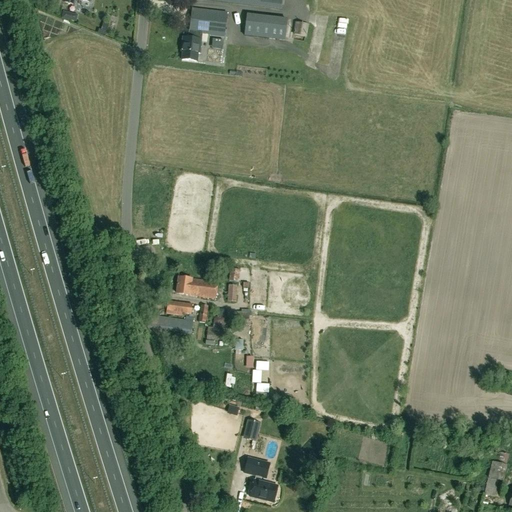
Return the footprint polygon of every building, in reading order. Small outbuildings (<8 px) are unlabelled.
[(281,0),(209,0),(281,8),(281,0)] [(192,10),(189,39),(182,38),(181,49),(182,49),(181,60),(196,62),(197,54),(199,54),(201,40),(202,34),(224,37),(226,14),(192,10)] [(287,19),(246,15),(244,36),(284,41),(287,19)] [(294,35),(304,36),(306,25),(296,23),(294,35)] [(239,283),(240,271),(229,270),(228,282),(239,283)] [(176,294),(215,299),(217,283),(178,278),(176,294)] [(236,303),(237,286),(228,286),(227,302),(236,303)] [(192,305),(167,301),(166,314),(183,317),(184,314),(190,315),(192,305)] [(205,324),(208,307),(201,306),(198,323),(205,324)] [(234,325),(248,326),(249,315),(247,315),(247,312),(235,312),(234,325)] [(147,329),(191,335),(194,318),(185,317),(185,321),(149,316),(147,329)] [(213,323),(216,326),(223,327),(226,324),(227,321),(224,318),(216,317),(214,319),(213,323)] [(228,330),(207,327),(206,340),(226,342),(228,330)] [(239,380),(241,370),(229,368),(227,378),(239,380)] [(241,403),(225,399),(223,409),(239,412),(241,403)] [(256,442),(260,424),(250,422),(247,440),(256,442)] [(495,451),(484,495),(498,499),(502,482),(506,466),(509,454),(495,451)] [(277,486),(254,480),(249,498),(273,503),(277,486)]
